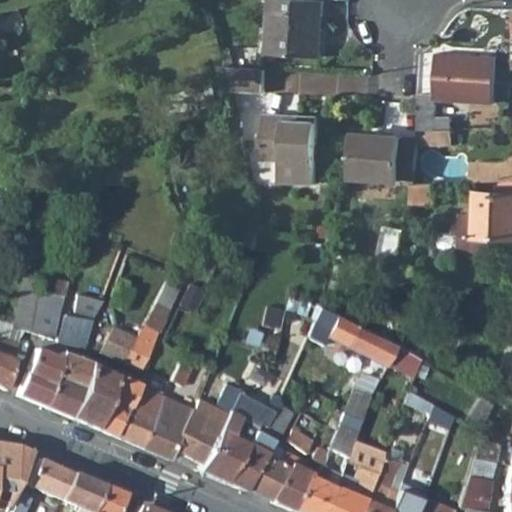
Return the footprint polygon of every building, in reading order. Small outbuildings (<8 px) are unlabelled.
[(314,56),(318,14),(324,15),(325,0),(270,0),(267,52),(314,56)] [(314,56),(321,57),(324,15),(318,14),(314,56)] [(454,130),(454,121),(437,120),(437,104),(493,106),(496,59),(436,57),(434,98),(419,98),(419,102),(419,104),(417,142),(418,141),(436,131),(454,130)] [(266,68),(224,65),(231,89),(265,91),(266,68)] [(315,184),(318,118),(264,115),(262,161),(282,163),(281,182),(315,184)] [(454,130),(436,131),(418,141),(417,142),(417,143),(417,146),(454,145),(454,130)] [(404,142),(404,138),(352,135),(351,179),(401,183),(404,142)] [(401,183),(415,184),(416,157),(417,146),(417,143),(417,142),(404,142),(401,183)] [(509,162),(473,163),(472,182),(495,182),(496,181),(509,181),(509,162)] [(511,180),(509,181),(496,181),(495,182),(495,192),(478,191),(476,218),(461,217),(459,251),(482,254),(485,236),(511,237),(511,180)] [(435,202),(436,183),(415,184),(411,203),(435,202)] [(404,234),(392,231),(386,257),(388,258),(398,261),(404,234)] [(19,273),(22,267),(12,262),(9,268),(19,273)] [(126,283),(119,279),(117,284),(114,283),(105,303),(117,309),(120,311),(129,290),(123,288),(126,283)] [(34,284),(21,281),(12,326),(24,330),(34,284)] [(34,284),(24,330),(47,339),(50,326),(52,326),(60,298),(53,295),(54,289),(34,284)] [(184,299),(186,293),(182,291),(178,297),(184,299)] [(132,337),(119,363),(120,363),(141,372),(168,310),(173,298),(159,292),(154,304),(152,304),(135,338),(132,337)] [(97,305),(75,298),(71,318),(87,321),(97,305)] [(305,338),(323,347),(326,338),(337,344),(337,346),(382,369),(389,356),(393,346),(385,341),(355,326),(318,308),(312,321),(305,338)] [(392,327),(368,314),(363,324),(387,337),(392,327)] [(59,315),(54,341),(82,347),(87,321),(71,318),(59,315)] [(109,327),(108,327),(95,353),(119,363),(132,337),(109,327)] [(0,328),(0,387),(2,389),(8,371),(16,337),(3,333),(4,330),(0,328)] [(417,360),(393,346),(389,356),(414,369),(417,360)] [(60,356),(34,347),(14,395),(40,406),(60,356)] [(159,347),(148,373),(168,382),(179,356),(159,347)] [(60,356),(40,406),(67,417),(87,363),(60,353),(60,356)] [(114,376),(87,363),(67,417),(92,427),(114,376)] [(92,427),(110,435),(135,385),(114,376),(92,427)] [(353,393),(368,399),(368,398),(375,384),(359,377),(353,393)] [(138,447),(161,397),(135,385),(110,435),(138,447)] [(235,396),(222,390),(213,407),(196,399),(190,411),(171,449),(198,462),(194,471),(224,483),(252,433),(254,433),(257,427),(227,412),(235,396)] [(400,403),(427,414),(431,406),(411,394),(405,391),(400,403)] [(353,393),(342,414),(342,415),(358,423),(368,399),(353,393)] [(476,396),(462,424),(467,427),(475,432),(489,404),(476,396)] [(190,411),(161,397),(138,447),(166,460),(171,449),(190,411)] [(276,437),(289,415),(274,406),(270,414),(267,422),(272,425),(268,432),(276,437)] [(450,417),(431,406),(427,414),(422,425),(444,434),(446,429),(450,417)] [(263,428),(267,422),(270,414),(259,407),(252,421),(259,425),(263,428)] [(342,415),(337,427),(341,430),(334,446),(331,443),(327,449),(343,458),(358,423),(342,415)] [(462,424),(450,417),(446,429),(461,438),(467,427),(462,424)] [(268,432),(272,425),(267,422),(263,428),(268,432)] [(310,442),(290,430),(282,441),(303,455),(310,442)] [(266,449),(270,442),(254,433),(252,433),(224,483),(234,487),(242,491),(244,488),(269,499),(268,502),(291,511),(320,511),(337,475),(319,466),(313,477),(312,477),(310,481),(297,475),(303,464),(275,448),(272,453),(266,449)] [(491,462),(496,445),(480,440),(473,439),(468,457),(490,463),(491,462)] [(0,503),(5,504),(29,453),(9,445),(0,442),(0,503)] [(318,465),(325,455),(319,452),(313,462),(318,465)] [(337,475),(320,511),(357,511),(379,458),(366,453),(353,480),(342,475),(345,468),(340,466),(337,475)] [(38,457),(25,485),(58,500),(71,471),(38,457)] [(490,463),(468,457),(468,458),(464,474),(486,480),(490,463)] [(379,458),(357,511),(385,511),(391,498),(382,494),(394,465),(379,458)] [(511,466),(508,465),(503,483),(511,484),(511,466)] [(67,511),(86,511),(100,484),(71,471),(58,500),(71,506),(67,511)] [(485,493),(486,480),(464,474),(460,487),(485,493)] [(391,498),(385,511),(412,511),(419,497),(427,480),(420,477),(411,492),(404,488),(399,497),(393,494),(391,498)] [(502,502),(511,502),(511,484),(503,483),(503,484),(502,502)] [(114,511),(123,494),(100,484),(86,511),(114,511)] [(458,499),(483,504),(483,503),(485,493),(460,487),(460,488),(458,499)] [(19,495),(10,511),(22,511),(29,499),(19,495)] [(412,511),(448,511),(449,510),(419,497),(412,511)] [(465,511),(466,511),(482,511),(483,504),(458,499),(455,510),(465,511)] [(166,511),(139,500),(133,511),(166,511)] [(511,511),(511,502),(502,502),(502,511),(511,511)]
